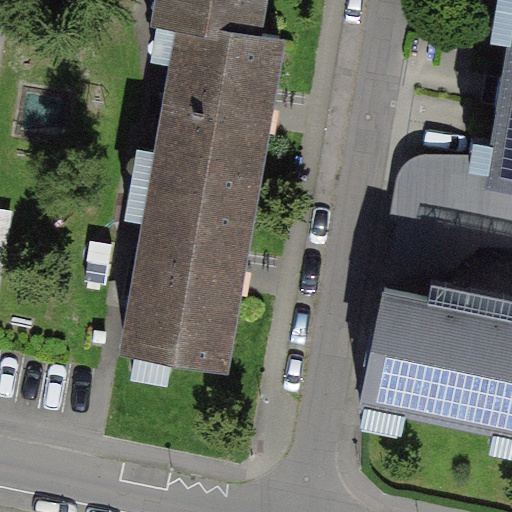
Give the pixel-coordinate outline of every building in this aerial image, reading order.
[(167,0),(165,18),(190,22),(257,34),(262,0),(167,0)] [(257,34),(190,22),(161,181),(253,197),(264,135),(267,136),(273,106),(269,106),(281,39),(257,34)] [(493,178),(511,181),(511,67),(510,79),(506,79),(502,104),(505,105),(495,166),(493,178)] [(511,181),(493,178),(495,166),(472,168),(469,158),(406,160),(397,221),(406,222),(394,276),(435,284),(483,242),(511,243),(511,181)] [(253,197),(161,181),(133,348),(225,363),(236,296),(239,297),(244,268),(241,268),(253,197)] [(511,315),(393,290),(370,396),(511,426),(511,315)]
